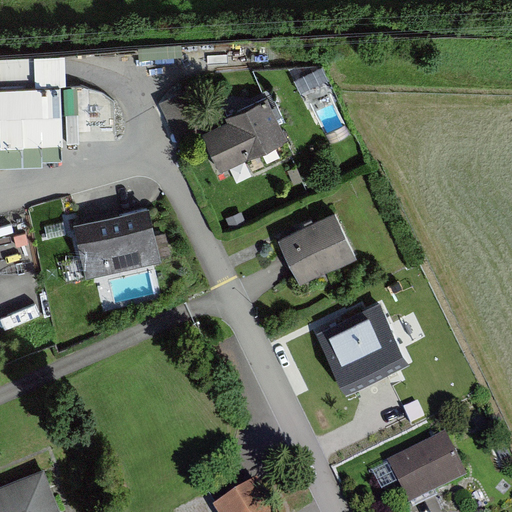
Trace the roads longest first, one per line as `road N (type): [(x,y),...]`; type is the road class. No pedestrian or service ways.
road 1 (residential): [(336,511),(224,282)]
road 2 (unknown): [(164,173),(115,47)]
